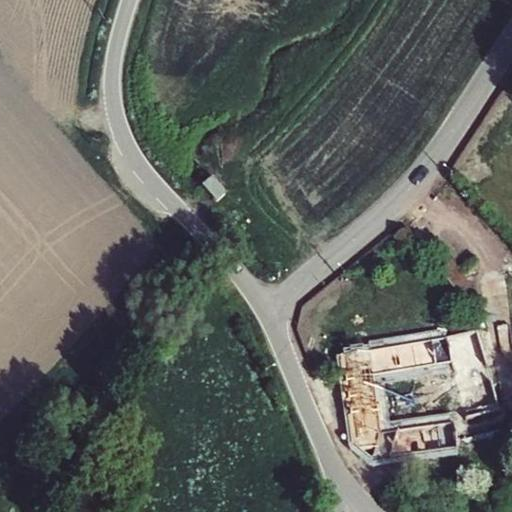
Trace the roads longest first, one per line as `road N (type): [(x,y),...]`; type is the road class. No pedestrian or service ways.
road 1 (residential): [(511,38),(425,170),(264,309)]
road 2 (residential): [(264,309),(124,137),(112,80),(129,0)]
road 3 (residential): [(347,485),(264,309)]
